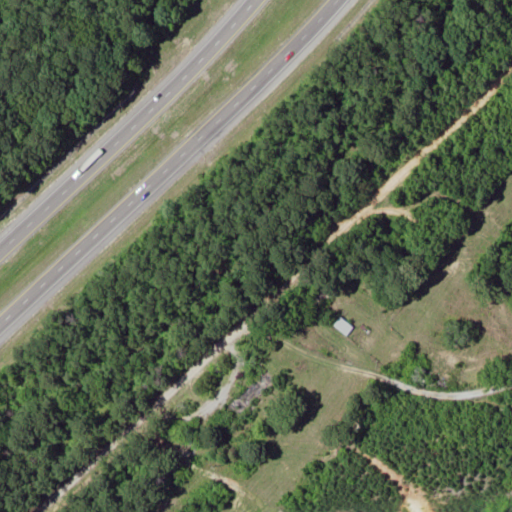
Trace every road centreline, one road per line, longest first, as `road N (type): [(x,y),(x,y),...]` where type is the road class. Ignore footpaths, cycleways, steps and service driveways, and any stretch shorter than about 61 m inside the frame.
road 1 (residential): [(63,511),(511,86)]
road 2 (motorway): [(0,325),(337,0)]
road 3 (motorway): [(255,0),(0,253)]
